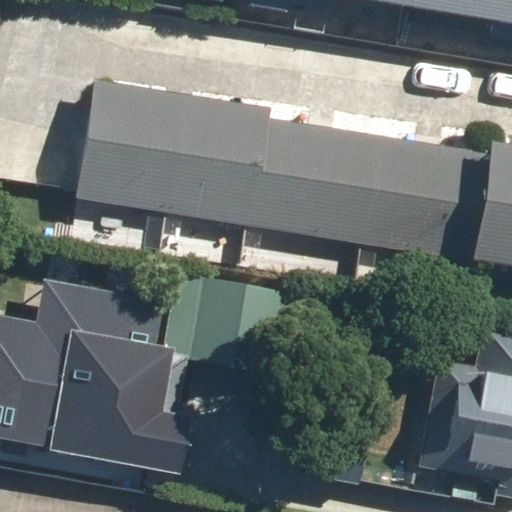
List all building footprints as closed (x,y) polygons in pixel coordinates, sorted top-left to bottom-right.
[(511,0),(382,0),(511,23),(511,0)] [(267,105),(90,77),(70,199),(454,260),(472,152),(265,118),(267,105)] [(511,144),(484,140),(464,260),(511,268),(511,144)] [(172,352),(0,318),(0,442),(178,478),(190,418),(160,412),(172,352)] [(470,368),(436,361),(415,466),(511,484),(511,332),(479,326),(470,368)]
